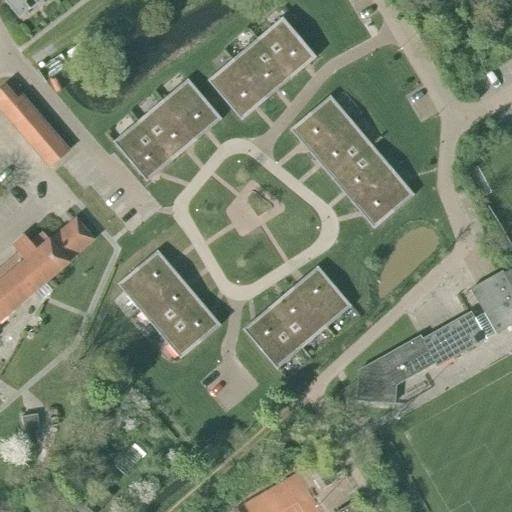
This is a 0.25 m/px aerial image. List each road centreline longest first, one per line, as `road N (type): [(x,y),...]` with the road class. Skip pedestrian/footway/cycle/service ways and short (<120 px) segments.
road 1 (track): [(471,250),(179,511)]
road 2 (residential): [(219,310),(0,43)]
road 3 (residential): [(486,267),(458,228),(447,111),(377,0)]
